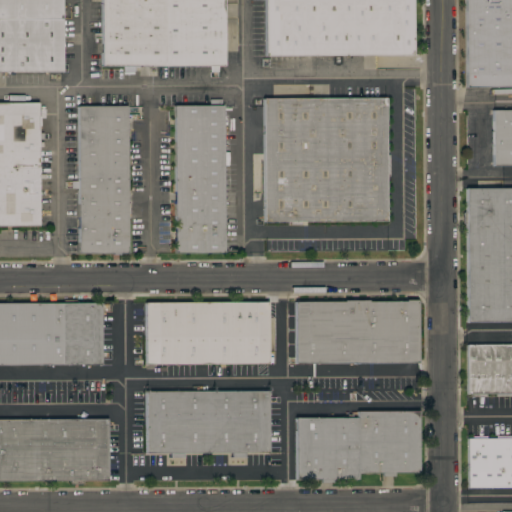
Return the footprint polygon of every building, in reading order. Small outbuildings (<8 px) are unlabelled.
[(0,0),(61,0),(62,72),(0,72),(0,0)] [(223,0),(224,66),(218,66),(218,72),(210,72),(210,66),(133,67),(133,69),(123,69),(123,67),(101,67),(100,0),(223,0)] [(411,0),(412,55),(265,56),(264,0),(411,0)] [(511,0),(511,87),(465,88),(464,0),(511,0)] [(385,98),(385,155),(388,155),(388,176),(385,176),(386,222),(300,222),(300,225),(288,225),(288,222),(263,222),(262,99),(385,98)] [(0,103),(37,103),(37,133),(43,133),(43,138),(37,138),(38,226),(0,226),(0,103)] [(126,106),(126,254),(119,254),(119,255),(111,255),(111,254),(77,254),(77,188),(74,188),(73,181),(77,181),(77,107),(126,106)] [(222,106),(223,253),(174,253),(173,106),(222,106)] [(511,110),(511,166),(492,166),(492,145),(490,145),(490,132),(491,132),(491,110),(511,110)] [(466,224),(462,224),(462,212),(465,212),(465,189),(511,189),(511,322),(466,323),(466,224)] [(343,302),(343,301),(367,300),(367,302),(405,302),(404,300),(417,300),(417,363),(294,364),(294,302),(343,302)] [(267,302),(267,364),(144,365),(144,303),(267,302)] [(0,303),(100,303),(100,365),(0,365),(0,303)] [(511,344),(511,394),(466,394),(466,345),(511,344)] [(267,391),(267,453),(244,453),(244,457),(230,457),(230,453),(182,453),(182,458),(169,458),(169,453),(145,453),(145,392),(267,391)] [(417,412),(417,473),(392,473),(392,477),(381,477),(381,474),(356,474),(356,479),(331,480),(331,483),(320,483),(319,480),(295,480),(295,419),(356,418),(356,412),(417,412)] [(0,419),(106,419),(107,481),(82,481),(82,484),(70,484),(70,481),(0,481),(0,419)] [(511,488),(467,488),(466,439),(511,438),(511,488)]
